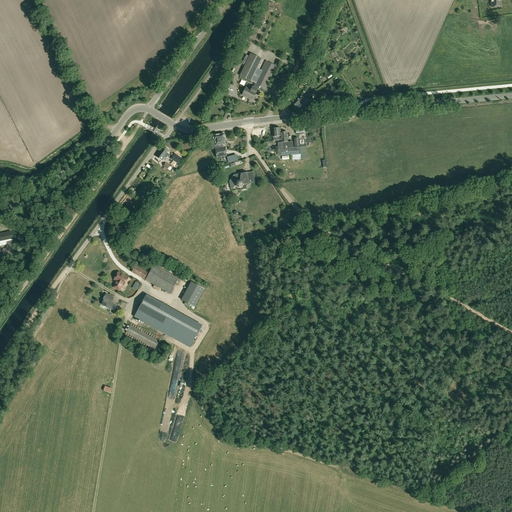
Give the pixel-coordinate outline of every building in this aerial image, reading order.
[(262,59),(251,54),(240,76),(251,81),(262,59)] [(251,90),(246,88),(242,95),(253,100),(256,92),(258,89),(256,88),(257,87),(265,91),(277,66),(265,61),(253,86),(254,86),(254,87),(253,87),(251,90)] [(307,84),(311,75),(314,67),(310,65),(307,73),(306,73),(302,82),(307,84)] [(292,103),(296,108),(305,100),(305,99),(310,94),(307,91),(292,103)] [(305,100),(296,108),(299,111),(314,98),(310,94),(305,99),(305,100)] [(301,159),(301,154),(300,147),(293,148),(293,142),(288,142),(287,132),(281,132),(280,128),(272,129),(273,141),(281,140),(281,144),(278,144),(279,156),(292,155),(292,159),(301,159)] [(212,135),(214,146),(215,146),(216,157),(227,156),(225,147),(223,147),(223,144),(226,144),(224,133),(212,135)] [(167,152),(168,150),(164,146),(157,157),(162,161),(165,156),(166,158),(169,154),(167,152)] [(172,156),(170,160),(178,166),(181,162),(172,156)] [(222,165),(216,167),(221,183),(227,181),(222,165)] [(229,181),(231,189),(235,186),(236,187),(237,187),(238,188),(240,188),(240,190),(246,189),(246,184),(255,182),(253,171),(233,175),(229,181)] [(170,294),(179,279),(154,265),(146,280),(170,294)] [(144,279),(148,272),(135,266),(131,272),(144,279)] [(122,287),(123,287),(128,278),(118,272),(116,275),(115,276),(114,277),(114,278),(115,279),(114,280),(116,281),(113,288),(119,291),(122,287)] [(191,282),(181,300),(195,307),(204,289),(191,282)] [(114,304),(111,303),(114,298),(106,294),(103,300),(104,301),(102,304),(111,309),(114,304)] [(145,298),(135,316),(190,346),(200,328),(145,298)] [(155,348),(159,342),(130,326),(126,332),(155,348)] [(180,442),(188,416),(182,414),(174,440),(180,442)]
